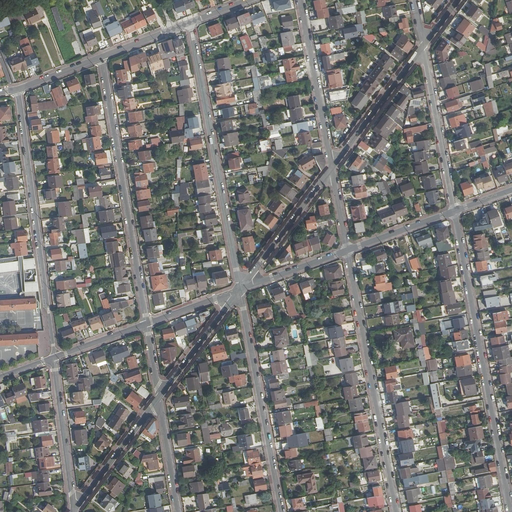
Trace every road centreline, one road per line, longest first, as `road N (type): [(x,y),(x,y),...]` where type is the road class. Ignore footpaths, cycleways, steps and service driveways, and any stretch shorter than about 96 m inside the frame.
road 1 (residential): [(510,511),(454,211)]
road 2 (residential): [(240,289),(190,23)]
road 3 (residential): [(53,358),(17,90)]
road 4 (residential): [(146,324),(101,58)]
road 5 (residential): [(396,511),(347,250)]
road 6 (residential): [(281,511),(240,289)]
road 7 (residential): [(332,166),(299,0)]
road 8 (residential): [(454,211),(422,46)]
road 9 (residential): [(332,166),(240,289)]
road 10 (residential): [(74,510),(53,358)]
road 11 (residential): [(422,46),(332,166)]
road 12 (residential): [(159,399),(74,510)]
road 13 (residential): [(240,289),(159,399)]
